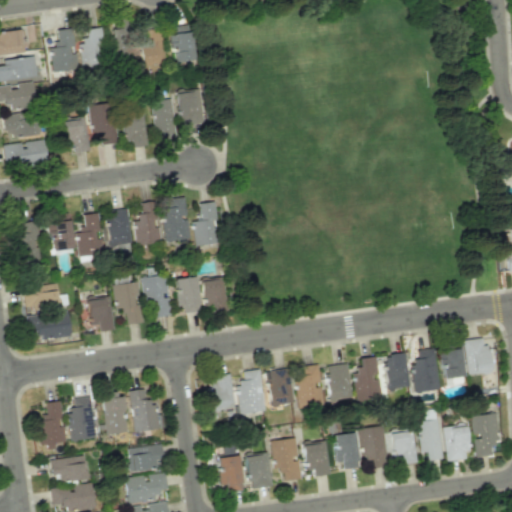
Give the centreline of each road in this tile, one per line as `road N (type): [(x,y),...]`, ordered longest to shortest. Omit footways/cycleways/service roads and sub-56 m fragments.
road 1 (residential): [(511,305),(0,373)]
road 2 (residential): [(271,511),(511,473)]
road 3 (residential): [(0,193),(200,166)]
road 4 (residential): [(172,349),(194,511)]
road 5 (residential): [(0,386),(20,511)]
